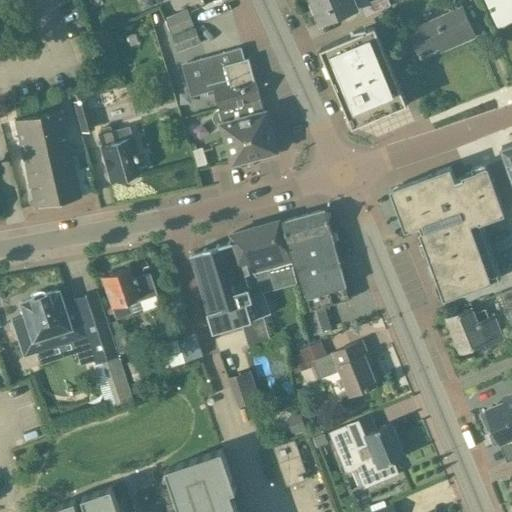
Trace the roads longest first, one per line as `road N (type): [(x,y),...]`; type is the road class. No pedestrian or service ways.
road 1 (unclassified): [(482,511),(342,175)]
road 2 (tertiary): [(0,249),(286,194),(342,175)]
road 3 (unclassified): [(342,175),(263,0)]
road 4 (tertiary): [(342,175),(511,111)]
